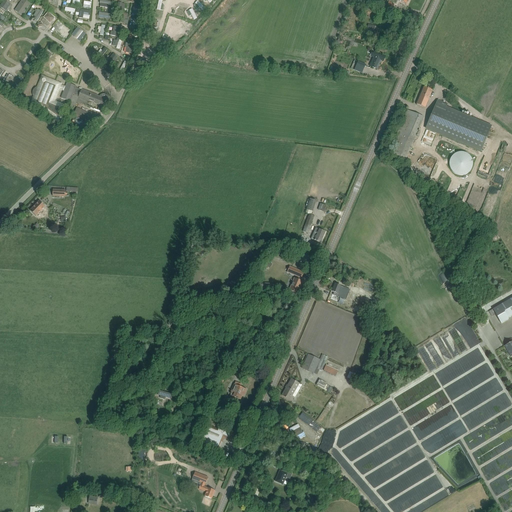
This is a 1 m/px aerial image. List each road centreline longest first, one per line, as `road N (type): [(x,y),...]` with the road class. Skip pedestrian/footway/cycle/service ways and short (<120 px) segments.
road 1 (tertiary): [(218,511),(437,0)]
road 2 (unclassified): [(0,224),(109,116),(147,48)]
